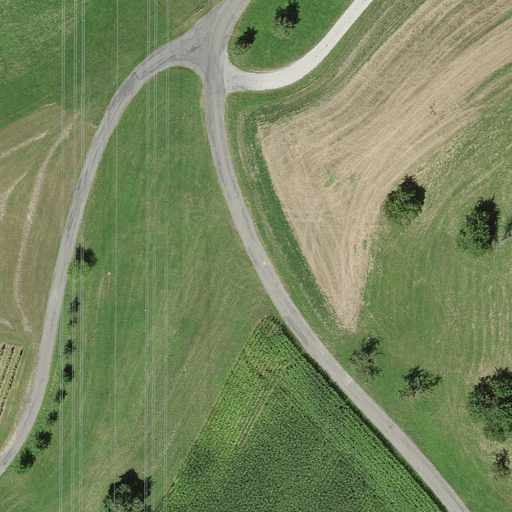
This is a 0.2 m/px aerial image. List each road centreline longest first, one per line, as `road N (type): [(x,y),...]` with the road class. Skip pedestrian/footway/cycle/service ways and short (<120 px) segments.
road 1 (track): [(0,461),(27,414),(76,195),(101,128),(137,75),(187,43),(216,70),(212,119),(223,176),(270,286),(457,511)]
road 2 (track): [(357,0),(305,70),(216,70)]
